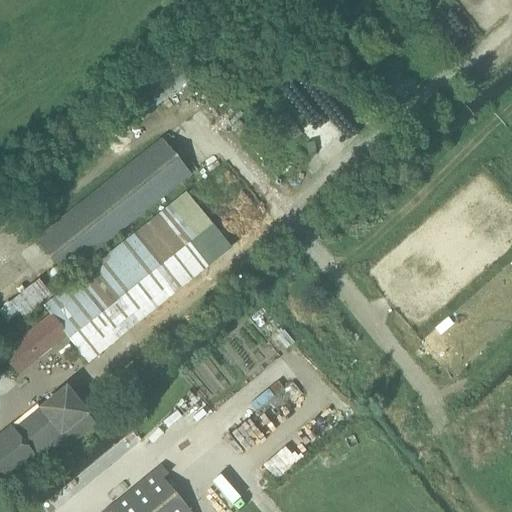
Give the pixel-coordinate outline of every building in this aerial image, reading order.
[(191,181),(162,142),(35,242),(63,279),(191,181)] [(74,282),(44,307),(52,317),(67,336),(90,367),(122,340),(74,282)] [(67,336),(52,317),(1,356),(16,375),(67,336)] [(67,392),(14,432),(11,428),(0,436),(0,490),(37,462),(39,465),(92,424),(67,392)] [(188,511),(156,471),(105,511),(188,511)]
